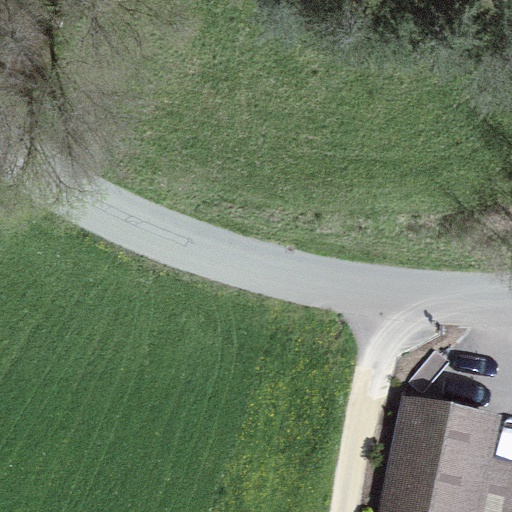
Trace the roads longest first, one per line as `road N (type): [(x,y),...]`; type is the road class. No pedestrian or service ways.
road 1 (unclassified): [(0,145),(85,199),(271,269)]
road 2 (residential): [(271,269),(389,292),(511,298)]
road 3 (track): [(344,511),(389,292)]
